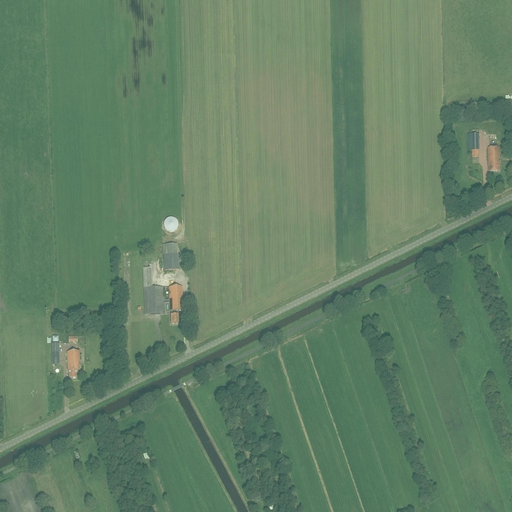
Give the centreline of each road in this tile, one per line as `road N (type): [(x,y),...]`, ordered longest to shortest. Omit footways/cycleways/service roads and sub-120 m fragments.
road 1 (unclassified): [(0,474),(511,222)]
road 2 (unclassified): [(0,448),(511,196)]
road 3 (track): [(175,0),(181,278)]
